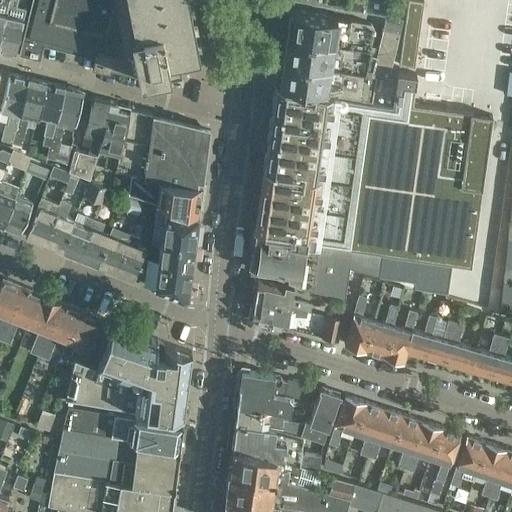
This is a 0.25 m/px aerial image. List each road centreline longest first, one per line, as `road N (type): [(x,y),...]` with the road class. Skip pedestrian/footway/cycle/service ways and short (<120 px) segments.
road 1 (residential): [(217,326),(511,417)]
road 2 (residential): [(217,326),(65,264),(0,256)]
road 3 (tertiary): [(217,326),(238,117)]
road 4 (residential): [(238,117),(36,66)]
road 5 (tertiary): [(196,511),(217,326)]
